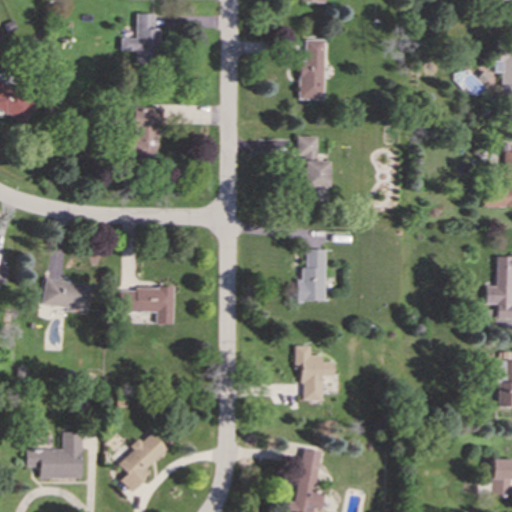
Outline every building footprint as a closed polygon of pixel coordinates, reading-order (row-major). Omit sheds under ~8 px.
[(118,38),(118,50),(133,49),(133,60),(157,59),(157,27),(151,28),(150,12),(133,12),(133,37),(118,38)] [(320,99),(321,39),(303,39),(302,60),(296,60),(295,98),(320,99)] [(499,71),(498,94),(511,94),(511,49),(496,49),(496,60),(492,60),(491,71),(499,71)] [(0,111),(22,124),(35,103),(0,83),(0,111)] [(156,107),(130,107),(130,139),(124,139),(124,159),(156,159),(156,107)] [(325,160),(314,160),(314,136),(294,136),(294,157),(301,157),(301,199),(325,199),(325,160)] [(511,151),(499,151),(498,189),(481,188),(481,205),(511,205),(511,151)] [(322,300),(322,249),(302,249),(302,268),(299,268),(299,279),(294,279),(294,300),(322,300)] [(511,255),(493,255),(493,286),(482,286),(482,303),(494,303),(494,318),(511,318),(511,303),(509,303),(509,270),(511,270),(511,255)] [(38,303),(83,311),(88,285),(42,277),(38,303)] [(170,323),(170,288),(116,287),(116,311),(153,311),(153,323),(170,323)] [(299,399),(320,400),(320,376),(332,376),(332,361),(319,361),(319,354),(307,354),(307,345),(292,345),(291,368),(299,368),(299,399)] [(511,406),(511,360),(511,352),(493,351),(492,382),(496,382),(495,406),(511,406)] [(22,449),(22,467),(36,466),(36,478),(78,477),(78,431),(58,431),(58,448),(22,449)] [(113,462),(123,473),(116,479),(128,491),(147,472),(143,467),(163,448),(148,432),(138,441),(137,439),(113,462)] [(317,451),(299,448),(291,501),(285,500),(283,511),(309,511),(310,506),(319,507),(321,491),(312,490),(317,451)]
